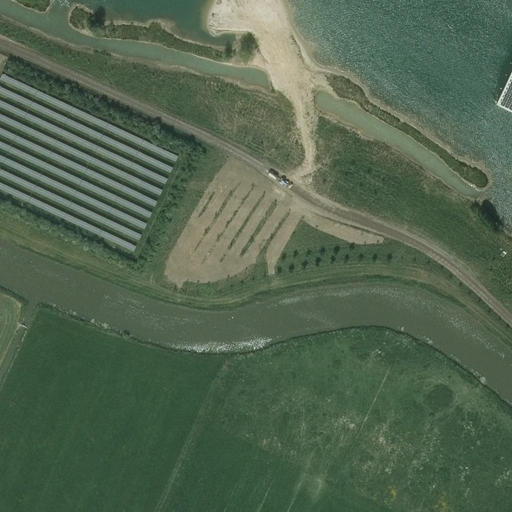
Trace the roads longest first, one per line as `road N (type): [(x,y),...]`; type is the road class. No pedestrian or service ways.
road 1 (track): [(511,322),(413,240),(330,208),(235,153),(0,42)]
road 2 (track): [(287,52),(301,192)]
